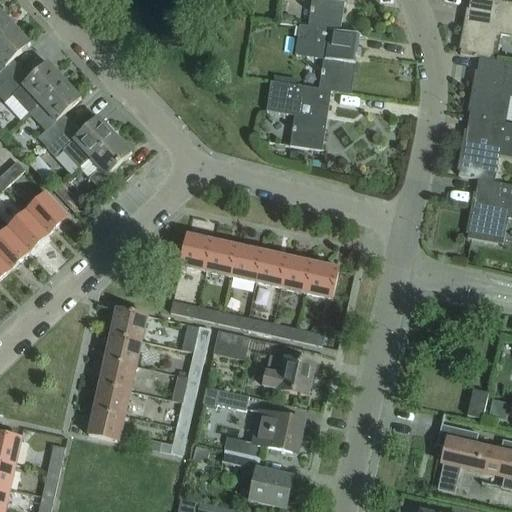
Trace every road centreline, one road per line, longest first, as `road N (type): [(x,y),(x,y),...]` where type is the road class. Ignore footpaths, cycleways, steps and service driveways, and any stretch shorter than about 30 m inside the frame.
road 1 (residential): [(0,359),(205,172)]
road 2 (residential): [(345,511),(396,280)]
road 3 (residential): [(205,172),(46,0)]
road 4 (residential): [(408,221),(439,77),(410,0)]
road 5 (residential): [(408,221),(205,172)]
